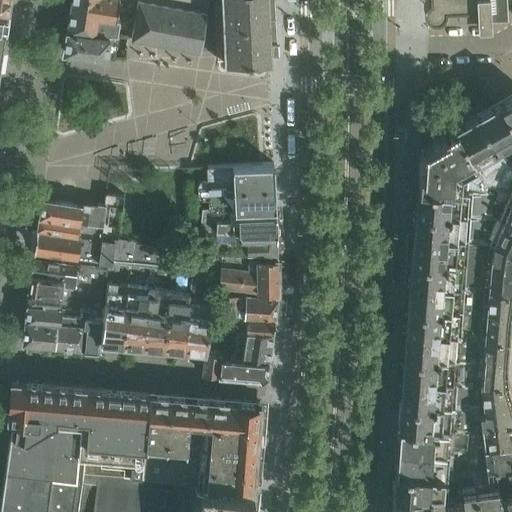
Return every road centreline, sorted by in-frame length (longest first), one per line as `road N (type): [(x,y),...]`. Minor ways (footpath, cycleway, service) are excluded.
road 1 (secondary): [(354,511),(379,46)]
road 2 (secondary): [(314,47),(305,394),(292,511)]
road 3 (residential): [(379,46),(493,45),(509,36)]
